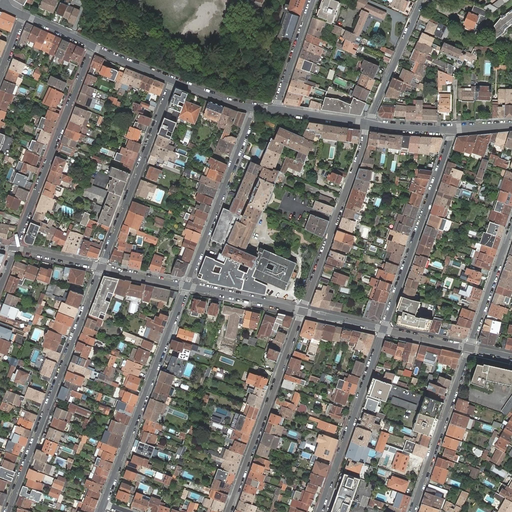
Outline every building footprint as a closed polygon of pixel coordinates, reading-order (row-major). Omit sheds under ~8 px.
[(42,0),(39,7),(53,13),(58,0),(42,0)] [(69,3),(70,0),(69,0),(68,2),(67,5),(63,3),(64,0),(61,0),(56,14),(63,17),(68,6),(69,3)] [(279,36),(292,40),(305,0),(291,0),(286,16),(284,21),(284,22),(283,24),(279,36)] [(324,0),(318,17),(328,20),(327,23),(335,25),(336,23),(333,22),(339,2),(333,0),(324,0)] [(358,0),(356,7),(362,10),(369,13),(384,19),(387,12),(367,3),(368,0),(358,0)] [(404,0),(395,0),(393,7),(404,12),(408,2),(404,0)] [(498,0),(495,4),(499,8),(508,0),(498,0)] [(68,6),(63,17),(70,20),(69,22),(74,24),(80,11),(77,9),(69,6),(71,4),(69,3),(68,6)] [(482,15),(484,10),(474,5),(472,11),(471,14),(469,13),(464,24),(466,25),(465,28),(472,31),(473,28),(475,24),(477,25),(478,22),(476,21),(478,17),(480,14),(482,15)] [(369,13),(362,10),(360,16),(361,16),(354,34),(358,35),(359,36),(369,13)] [(511,10),(510,13),(509,12),(506,14),(507,15),(502,19),(501,18),(494,25),(496,28),(490,32),(490,34),(493,38),(496,39),(504,32),(505,29),(511,23),(511,10)] [(4,13),(2,13),(0,16),(0,27),(11,31),(16,18),(4,13)] [(442,28),(444,25),(421,15),(419,19),(428,23),(425,31),(438,37),(441,32),(442,28)] [(313,18),(308,34),(320,39),(322,33),(322,32),(321,32),(322,26),(324,27),(325,22),(313,18)] [(21,39),(20,42),(24,44),(23,45),(26,46),(27,42),(28,40),(34,27),(27,23),(22,37),(21,39)] [(342,29),(335,25),(332,32),(339,36),(342,29)] [(41,30),(34,27),(28,40),(35,43),(41,30)] [(342,29),(339,36),(340,37),(341,37),(343,32),(346,33),(343,38),(346,39),(354,43),(358,35),(354,34),(342,29)] [(48,33),(41,30),(35,43),(34,46),(41,49),(48,33)] [(56,36),(48,33),(41,49),(48,53),(56,36)] [(431,47),(441,51),(442,48),(434,44),(434,45),(432,44),(434,38),(422,33),(418,42),(431,47)] [(308,34),(305,41),(323,48),(324,47),(322,46),(323,43),(325,44),(326,42),(324,40),(320,39),(308,34)] [(56,36),(48,53),(55,56),(63,40),(56,36)] [(337,43),(335,46),(354,54),(356,51),(358,45),(354,43),(346,39),(343,38),(341,37),(340,37),(340,38),(346,41),(344,46),(337,43)] [(70,43),(63,40),(55,56),(60,58),(58,62),(60,63),(62,59),(70,43)] [(305,41),(303,48),(320,55),(321,56),(322,54),(318,53),(319,49),(322,51),(323,49),(323,48),(305,41)] [(432,52),(439,55),(441,51),(431,47),(418,42),(415,49),(426,54),(431,56),(432,52)] [(472,62),(473,59),(475,55),(472,54),(462,50),(444,42),(442,48),(441,51),(458,59),(457,63),(462,65),(465,58),(469,59),(468,60),(472,62)] [(77,46),(70,43),(62,59),(60,63),(62,64),(64,60),(69,62),(77,46)] [(84,49),(77,46),(69,62),(78,66),(84,50),(84,49)] [(303,48),(299,58),(317,64),(317,62),(314,61),(316,56),(319,58),(320,55),(303,48)] [(433,57),(431,56),(426,54),(415,49),(414,49),(410,59),(415,61),(424,65),(427,66),(428,67),(429,67),(430,65),(427,64),(425,63),(426,59),(429,60),(431,61),(433,57)] [(88,74),(84,84),(89,86),(93,88),(97,78),(93,76),(94,72),(95,70),(100,72),(105,59),(95,55),(91,67),(88,74)] [(21,62),(19,61),(13,58),(9,69),(21,74),(25,64),(22,62),(21,62)] [(299,58),(296,68),(310,73),(313,73),(313,74),(317,64),(299,58)] [(362,74),(373,79),(379,66),(367,61),(361,74),(362,74)] [(415,74),(424,77),(424,71),(427,71),(427,66),(424,65),(415,61),(414,63),(415,64),(412,70),(411,72),(415,74)] [(100,74),(110,78),(112,74),(110,73),(111,69),(104,66),(100,74)] [(119,87),(127,91),(129,86),(130,84),(135,72),(126,68),(124,73),(121,82),(117,81),(114,88),(118,90),(119,87)] [(296,68),(292,80),(315,87),(316,84),(307,81),(307,82),(304,82),(307,74),(309,75),(310,73),(296,68)] [(21,74),(9,69),(5,80),(14,84),(15,84),(16,85),(20,86),(24,75),(21,74)] [(40,71),(37,69),(34,76),(40,78),(42,72),(41,71),(40,71)] [(422,81),(424,77),(415,74),(411,72),(409,71),(403,69),(399,79),(394,76),(393,78),(398,80),(403,82),(410,85),(412,86),(416,88),(417,88),(418,89),(423,91),(423,89),(425,85),(419,83),(419,85),(414,83),(413,84),(413,85),(411,83),(414,76),(416,78),(422,81)] [(441,85),(445,85),(445,79),(452,81),(452,76),(448,74),(442,72),(438,70),(438,78),(438,79),(438,82),(438,85),(441,85)] [(119,71),(115,81),(117,81),(121,82),(124,73),(119,71)] [(47,74),(46,73),(44,73),(43,72),(41,75),(43,76),(41,80),(58,88),(59,86),(51,82),(52,81),(48,79),(50,75),(47,74)] [(130,84),(139,88),(140,87),(144,76),(135,72),(130,84)] [(357,85),(370,91),(375,80),(373,79),(362,74),(357,85)] [(151,78),(144,76),(140,87),(146,90),(151,78)] [(476,86),(476,92),(478,92),(478,100),(490,100),(490,97),(491,97),(492,87),(477,86),(478,76),(476,76),(476,81),(476,86)] [(165,84),(151,78),(146,90),(160,95),(165,84)] [(393,78),(389,87),(400,91),(402,92),(404,92),(407,87),(411,88),(412,86),(410,85),(403,82),(398,80),(393,78)] [(5,80),(1,90),(12,94),(16,85),(15,84),(14,84),(5,80)] [(312,109),(321,110),(325,97),(327,91),(318,88),(315,87),(292,80),(283,104),(304,107),(312,109)] [(474,91),(476,92),(476,86),(476,81),(472,81),(472,86),(472,88),(459,88),(459,101),(462,101),(474,102),(474,91)] [(84,84),(81,92),(92,96),(94,97),(97,90),(95,89),(93,88),(89,86),(84,84)] [(365,103),(370,91),(357,85),(352,97),(354,98),(365,103)] [(45,98),(59,105),(64,94),(50,87),(45,98)] [(325,97),(321,110),(336,112),(351,114),(361,116),(363,111),(366,103),(365,103),(354,98),(351,104),(349,104),(338,99),(346,94),(340,91),(331,87),(330,87),(329,87),(327,91),(325,97)] [(401,93),(402,92),(400,91),(389,87),(385,97),(392,98),(397,98),(399,92),(401,93)] [(158,135),(170,140),(177,123),(179,117),(181,112),(185,102),(188,93),(176,88),(169,108),(175,110),(171,120),(165,118),(158,135)] [(1,90),(0,93),(0,99),(9,103),(11,104),(15,95),(12,94),(1,90)] [(439,104),(439,111),(439,112),(450,113),(451,101),(451,95),(439,95),(439,96),(439,101),(439,104)] [(117,101),(118,99),(109,96),(108,101),(120,106),(121,103),(117,101)] [(6,112),(9,113),(10,111),(6,110),(4,109),(6,104),(8,105),(9,103),(0,99),(0,109),(5,112),(6,112)] [(100,99),(96,110),(101,112),(105,101),(100,99)] [(209,101),(206,100),(201,112),(205,113),(203,116),(207,117),(207,118),(206,121),(217,125),(218,124),(219,122),(219,121),(224,107),(209,101)] [(140,114),(142,115),(144,110),(145,107),(147,103),(141,101),(140,105),(134,102),(130,111),(140,114)] [(181,112),(179,117),(195,123),(201,108),(185,102),(181,112)] [(437,121),(437,115),(437,111),(438,104),(438,102),(435,102),(435,107),(431,107),(431,106),(431,104),(431,103),(423,103),(423,105),(423,114),(422,120),(437,121)] [(406,107),(406,104),(403,104),(397,103),(396,106),(396,107),(394,116),(406,116),(406,107)] [(406,119),(416,120),(416,111),(416,107),(416,105),(414,105),(414,107),(406,107),(406,116),(406,119)] [(46,118),(56,122),(59,114),(61,111),(56,109),(51,106),(49,110),(46,118)] [(84,118),(88,120),(91,112),(87,111),(76,106),(73,114),(84,118)] [(381,118),(393,119),(394,116),(396,107),(396,106),(394,106),(394,107),(381,106),(378,114),(381,118)] [(232,109),(224,107),(219,121),(219,122),(218,124),(225,127),(226,124),(227,124),(232,109)] [(238,112),(232,109),(227,124),(226,124),(229,125),(230,122),(231,123),(230,126),(232,127),(233,124),(238,112)] [(240,113),(238,112),(233,124),(241,127),(246,114),(246,113),(240,113)] [(73,114),(70,121),(82,126),(84,118),(73,114)] [(148,126),(151,118),(142,115),(140,114),(139,117),(140,118),(138,122),(148,126)] [(43,130),(52,134),(56,122),(46,118),(44,123),(43,123),(42,124),(44,125),(43,126),(45,127),(43,130)] [(83,135),(84,135),(86,131),(87,128),(86,127),(85,127),(82,126),(70,121),(67,128),(83,135)] [(146,132),(148,126),(138,122),(138,123),(135,122),(133,128),(138,130),(141,131),(146,132)] [(310,123),(303,138),(304,139),(312,142),(315,137),(316,134),(321,135),(323,125),(317,124),(310,123)] [(226,124),(225,127),(224,132),(221,138),(224,139),(225,137),(228,137),(229,134),(229,133),(232,127),(230,126),(229,125),(226,124)] [(341,127),(323,125),(321,135),(321,138),(339,141),(341,127)] [(137,141),(141,131),(138,130),(133,128),(131,127),(128,135),(126,134),(125,136),(127,137),(137,141)] [(360,130),(341,127),(339,141),(358,144),(358,143),(360,130)] [(84,135),(83,135),(67,128),(64,136),(78,141),(79,138),(83,139),(84,135)] [(275,140),(284,145),(287,146),(293,134),(280,128),(275,140)] [(47,146),(52,134),(43,130),(42,130),(37,142),(44,144),(47,146)] [(510,131),(498,133),(494,143),(494,144),(501,147),(500,149),(503,150),(505,144),(510,131)] [(364,157),(356,179),(369,182),(371,170),(372,170),(374,163),(374,159),(369,158),(370,149),(376,149),(376,146),(378,133),(370,132),(368,144),(368,145),(367,148),(364,157)] [(390,134),(378,133),(376,146),(388,148),(390,134)] [(471,154),(471,155),(474,156),(475,153),(484,156),(489,141),(492,133),(477,135),(472,152),(471,154)] [(498,133),(492,133),(489,141),(491,142),(490,145),(493,147),(494,144),(494,143),(498,133)] [(287,146),(288,146),(299,151),(304,139),(303,138),(293,134),(287,146)] [(402,136),(390,134),(388,148),(400,150),(400,148),(402,136)] [(171,140),(170,140),(158,135),(155,144),(173,151),(175,147),(169,145),(170,144),(169,144),(171,140)] [(469,136),(464,152),(471,154),(472,152),(477,135),(469,136)] [(75,147),(78,141),(64,136),(62,143),(75,148),(78,149),(78,148),(75,147)] [(410,136),(402,136),(400,148),(400,150),(400,151),(408,152),(408,149),(410,136)] [(421,137),(410,136),(408,149),(408,152),(415,153),(414,158),(418,159),(418,154),(421,137)] [(453,149),(463,152),(464,152),(469,136),(458,137),(457,138),(453,149)] [(431,138),(421,137),(418,154),(429,155),(429,152),(431,138)] [(221,138),(217,148),(220,149),(219,151),(221,151),(231,155),(235,144),(224,139),(221,138)] [(441,138),(431,138),(429,152),(438,154),(443,140),(441,138)] [(138,153),(141,144),(128,139),(127,142),(131,144),(129,149),(138,153)] [(281,154),(283,148),(284,145),(275,140),(272,139),(271,139),(267,148),(281,154)] [(304,139),(299,151),(307,154),(307,155),(313,142),(312,142),(304,139)] [(44,144),(37,142),(36,141),(33,151),(41,154),(44,144)] [(70,157),(72,157),(72,156),(75,148),(62,143),(59,151),(70,155),(70,157)] [(173,151),(155,144),(152,153),(161,156),(162,153),(171,156),(173,151)] [(136,160),(138,153),(129,149),(127,148),(124,147),(123,147),(121,154),(123,155),(126,156),(136,160)] [(279,159),(281,154),(267,148),(265,153),(260,166),(261,166),(264,167),(273,171),(274,169),(279,159)] [(30,153),(26,151),(22,162),(26,163),(26,162),(28,162),(30,155),(29,154),(30,153)] [(307,154),(299,151),(295,160),(286,156),(280,171),(283,173),(286,174),(288,168),(292,170),(300,173),(304,164),(303,164),(307,154)] [(133,167),(136,160),(126,156),(123,155),(121,154),(117,152),(114,160),(120,162),(124,163),(133,167)] [(26,163),(36,167),(40,156),(30,153),(29,154),(30,155),(28,162),(26,162),(26,163)] [(495,155),(491,154),(489,158),(493,159),(494,158),(496,159),(494,164),(497,165),(506,169),(509,162),(499,158),(499,157),(495,155)] [(154,165),(157,158),(151,155),(148,163),(154,165)] [(56,157),(51,170),(62,174),(67,161),(61,158),(56,157)] [(227,165),(211,157),(209,163),(207,163),(206,167),(208,167),(210,168),(211,168),(224,173),(227,165)] [(477,175),(477,177),(482,179),(485,171),(488,163),(488,161),(489,159),(483,157),(483,159),(477,175)] [(37,173),(39,168),(36,167),(26,163),(22,162),(19,160),(18,163),(20,164),(18,170),(26,174),(27,173),(28,170),(37,173)] [(99,171),(101,165),(94,162),(92,169),(99,171)] [(257,175),(257,174),(261,166),(260,166),(251,162),(247,171),(257,175)] [(146,178),(156,181),(159,173),(162,174),(163,171),(150,166),(146,178)] [(462,173),(462,172),(458,170),(454,169),(447,166),(444,174),(459,179),(461,173),(462,173)] [(113,177),(127,182),(130,174),(113,167),(109,176),(113,177)] [(220,182),(224,173),(211,168),(210,168),(208,167),(204,176),(206,176),(207,176),(208,177),(220,182)] [(260,178),(274,185),(280,171),(274,169),(273,171),(264,167),(260,175),(259,177),(260,178)] [(191,171),(186,168),(183,176),(186,177),(188,173),(190,174),(191,171)] [(420,169),(416,169),(415,177),(415,178),(419,178),(429,179),(432,171),(427,170),(420,169)] [(70,183),(72,177),(63,174),(62,174),(51,170),(47,181),(57,185),(58,186),(60,181),(63,182),(63,180),(70,183)] [(243,180),(253,184),(256,176),(257,175),(247,171),(243,180)] [(337,174),(333,173),(332,172),(330,172),(329,174),(327,179),(340,184),(343,176),(337,174)] [(459,188),(462,180),(459,179),(444,174),(441,182),(459,188)] [(217,189),(220,182),(208,177),(207,176),(206,176),(205,179),(202,178),(200,183),(201,183),(204,184),(207,185),(217,189)] [(121,196),(127,182),(113,177),(112,180),(110,180),(109,184),(111,184),(108,191),(110,192),(121,196)] [(415,178),(415,177),(413,177),(411,183),(412,183),(413,183),(426,188),(429,179),(419,178),(415,178)] [(252,195),(248,204),(263,211),(264,210),(270,198),(275,186),(274,185),(260,178),(256,187),(255,186),(251,195),(252,195)] [(511,180),(504,178),(500,190),(502,190),(504,191),(511,194),(511,180)] [(141,179),(135,195),(146,198),(149,190),(154,192),(156,185),(141,179)] [(368,185),(369,182),(356,179),(353,188),(366,193),(368,185)] [(230,191),(229,195),(236,198),(245,202),(253,184),(243,180),(237,194),(230,191)] [(47,181),(42,194),(53,198),(56,190),(55,190),(57,185),(47,181)] [(18,187),(30,191),(32,186),(20,182),(18,187)] [(452,196),(455,197),(459,188),(441,182),(438,191),(446,194),(452,196)] [(110,192),(108,191),(86,183),(84,190),(107,199),(110,192)] [(204,192),(207,185),(204,184),(201,183),(197,192),(200,193),(201,191),(204,192)] [(423,196),(426,188),(413,183),(412,183),(409,191),(413,192),(423,196)] [(176,193),(179,185),(175,184),(175,186),(172,185),(170,190),(176,193)] [(214,199),(217,189),(207,185),(204,192),(201,191),(200,193),(214,199)] [(26,201),(30,191),(18,187),(16,186),(12,196),(21,199),(26,201)] [(365,195),(366,193),(353,188),(349,198),(362,202),(365,195)] [(511,206),(511,194),(504,191),(502,190),(498,201),(500,202),(511,206)] [(434,204),(448,208),(451,200),(452,196),(446,194),(438,191),(437,195),(434,204)] [(110,227),(121,196),(110,192),(107,199),(98,222),(100,223),(110,227)] [(211,206),(214,199),(200,193),(197,192),(195,200),(197,201),(199,201),(201,202),(211,206)] [(419,208),(423,196),(413,192),(409,204),(419,208)] [(53,198),(42,194),(38,204),(37,206),(36,209),(44,212),(46,213),(48,208),(54,211),(58,200),(53,198)] [(319,194),(317,201),(330,205),(332,199),(319,194)] [(21,199),(12,196),(9,195),(7,200),(9,201),(7,206),(17,210),(21,199)] [(236,198),(230,211),(236,213),(240,215),(240,214),(245,202),(236,198)] [(361,205),(362,202),(349,198),(346,207),(359,212),(361,205)] [(332,215),(335,207),(317,201),(316,200),(313,208),(332,215)] [(509,215),(511,206),(500,202),(498,201),(496,200),(495,202),(497,203),(495,209),(493,208),(493,210),(494,210),(509,215)] [(147,207),(133,201),(129,211),(144,216),(147,207)] [(198,205),(196,208),(199,209),(208,213),(211,206),(201,202),(200,206),(198,205)] [(415,219),(419,208),(409,204),(405,203),(402,212),(401,214),(415,219)] [(168,212),(171,207),(163,204),(160,209),(168,212)] [(221,216),(227,218),(230,219),(233,221),(235,216),(238,217),(237,221),(227,244),(222,254),(220,253),(217,261),(216,263),(204,258),(197,277),(209,282),(208,283),(229,288),(230,284),(241,286),(241,290),(265,295),(267,285),(251,279),(252,275),(281,287),(292,262),(263,250),(261,255),(246,248),(257,223),(263,211),(248,204),(243,216),(240,214),(240,215),(236,213),(230,211),(224,208),(221,216)] [(447,211),(448,208),(434,204),(430,214),(444,219),(445,216),(446,215),(448,212),(447,211)] [(360,215),(361,213),(360,212),(359,212),(346,207),(342,217),(356,222),(359,215),(360,215)] [(206,220),(208,213),(199,209),(196,208),(193,215),(196,216),(206,220)] [(38,225),(41,226),(46,228),(48,224),(50,218),(47,216),(46,216),(46,217),(49,218),(46,224),(43,222),(43,221),(41,221),(43,215),(45,216),(45,215),(46,213),(44,212),(36,209),(31,222),(38,225)] [(505,227),(509,215),(494,210),(493,210),(489,221),(490,221),(490,222),(505,227)] [(137,230),(138,230),(144,216),(129,211),(124,225),(130,227),(137,230)] [(88,222),(89,219),(91,215),(85,212),(80,224),(86,226),(88,223),(88,222)] [(307,222),(305,229),(306,230),(319,236),(323,237),(326,229),(327,226),(329,221),(311,214),(307,222)] [(412,228),(415,219),(401,214),(399,214),(396,221),(396,222),(399,223),(412,228)] [(443,231),(447,219),(444,219),(430,214),(426,226),(438,230),(443,231)] [(203,226),(206,220),(196,216),(193,215),(193,217),(194,217),(194,218),(197,219),(196,223),(203,226)] [(221,216),(212,238),(219,241),(227,218),(221,216)] [(342,217),(339,228),(352,232),(356,222),(342,217)] [(50,240),(51,238),(54,232),(56,229),(52,227),(55,220),(50,218),(48,224),(46,228),(41,226),(39,231),(48,234),(46,237),(46,238),(50,240)] [(201,234),(203,226),(196,223),(191,221),(190,221),(186,219),(185,222),(189,224),(187,228),(201,234)] [(501,238),(505,227),(490,222),(490,221),(486,233),(487,233),(501,238)] [(26,244),(33,245),(36,239),(38,233),(39,231),(41,226),(38,225),(31,222),(30,226),(28,231),(31,233),(30,235),(27,234),(26,235),(24,240),(26,244)] [(409,236),(412,228),(399,223),(396,222),(393,230),(396,231),(409,236)] [(0,226),(0,228),(0,237),(7,239),(9,229),(6,228),(7,225),(1,224),(1,225),(0,226)] [(129,234),(129,231),(130,227),(124,225),(121,231),(118,239),(127,242),(128,238),(127,237),(127,234),(129,234)] [(426,226),(423,234),(435,238),(440,239),(443,231),(438,230),(426,226)] [(197,243),(201,234),(187,228),(185,233),(187,234),(186,238),(197,243)] [(406,246),(409,236),(396,231),(393,230),(390,229),(387,240),(388,240),(390,241),(406,246)] [(61,243),(64,245),(65,243),(69,235),(70,231),(69,230),(67,234),(58,230),(56,233),(54,232),(51,238),(54,239),(53,240),(56,241),(56,242),(61,245),(61,243)] [(66,252),(76,254),(80,244),(82,239),(82,237),(84,234),(82,233),(80,236),(75,234),(76,232),(71,230),(70,231),(69,235),(65,243),(69,245),(66,252)] [(156,245),(159,238),(138,230),(137,230),(136,233),(146,237),(144,240),(156,245)] [(352,239),(353,236),(338,230),(335,239),(344,242),(352,245),(354,240),(352,239)] [(497,250),(501,238),(487,233),(483,245),(497,250)] [(420,244),(416,254),(428,258),(431,248),(435,238),(423,234),(420,244)] [(194,250),(197,243),(186,238),(183,246),(186,247),(182,260),(180,260),(181,256),(179,255),(178,259),(171,275),(181,277),(184,276),(189,263),(194,250)] [(76,254),(79,255),(85,240),(82,239),(80,244),(76,254)] [(123,249),(125,250),(126,245),(126,243),(127,242),(118,239),(117,242),(120,243),(123,244),(123,249)] [(353,248),(354,246),(352,245),(344,242),(335,239),(332,247),(331,250),(337,253),(338,249),(341,250),(348,253),(350,247),(353,248)] [(79,255),(86,257),(92,243),(85,240),(79,255)] [(402,256),(406,246),(390,241),(388,240),(385,250),(387,251),(389,251),(392,252),(402,256)] [(92,243),(86,257),(97,259),(104,242),(101,241),(100,245),(92,242),(92,243)] [(495,257),(497,250),(483,245),(479,243),(476,242),(475,247),(477,248),(476,250),(476,251),(495,257)] [(129,266),(139,268),(142,255),(135,253),(135,249),(136,245),(133,245),(132,251),(132,252),(129,266)] [(120,262),(123,262),(124,253),(116,251),(117,249),(115,249),(110,260),(114,261),(115,259),(120,260),(120,262)] [(122,264),(129,266),(132,252),(132,251),(125,250),(124,253),(123,262),(122,264)] [(346,255),(343,255),(337,253),(331,250),(328,256),(338,260),(339,260),(341,261),(344,262),(346,255)] [(399,266),(402,256),(392,252),(389,251),(386,261),(387,262),(388,262),(399,266)] [(492,264),(495,257),(476,251),(474,258),(476,258),(492,264)] [(159,272),(163,273),(165,267),(162,266),(165,258),(155,255),(149,270),(159,272)] [(416,255),(413,264),(423,268),(426,269),(427,267),(425,267),(427,259),(416,255)] [(328,256),(326,263),(338,267),(339,265),(339,266),(341,261),(339,260),(338,260),(328,256)] [(490,271),(492,264),(476,258),(474,264),(472,263),(471,263),(471,264),(490,271)] [(16,261),(13,270),(19,272),(24,275),(28,266),(16,261)] [(296,264),(292,262),(281,287),(285,289),(296,264)] [(396,275),(399,266),(388,262),(387,262),(386,264),(384,264),(383,264),(382,266),(383,267),(384,268),(384,271),(396,275)] [(28,266),(24,275),(24,276),(22,280),(20,285),(22,285),(25,278),(34,281),(35,280),(39,268),(28,264),(28,266)] [(71,268),(66,267),(65,271),(70,273),(68,282),(82,285),(85,272),(71,268)] [(51,277),(53,271),(50,270),(50,271),(41,268),(37,279),(50,283),(50,282),(51,277)] [(469,275),(467,280),(478,284),(480,278),(481,273),(472,270),(467,268),(465,273),(466,274),(469,275)] [(392,284),(396,275),(384,271),(380,269),(376,279),(377,279),(380,280),(392,284)] [(511,271),(504,269),(501,277),(511,281),(511,271)] [(425,276),(424,276),(423,275),(410,271),(408,278),(419,282),(421,283),(423,283),(424,284),(427,277),(425,276)] [(335,272),(331,281),(340,284),(343,285),(343,286),(346,279),(348,280),(349,277),(335,272)] [(14,276),(11,275),(9,280),(5,291),(14,294),(18,284),(20,285),(22,280),(16,277),(14,276)] [(119,278),(104,275),(89,314),(98,318),(101,311),(106,313),(110,301),(105,299),(108,290),(114,293),(119,279),(119,278)] [(511,290),(511,287),(511,285),(511,281),(501,277),(498,285),(511,290)] [(408,278),(405,285),(416,289),(417,285),(420,286),(421,283),(419,282),(408,278)] [(125,281),(119,279),(117,285),(117,286),(116,288),(114,293),(126,297),(126,296),(131,284),(131,282),(125,280),(125,281)] [(389,292),(392,284),(380,280),(377,279),(374,287),(377,288),(389,292)] [(56,285),(50,282),(50,283),(45,295),(51,298),(52,295),(56,285)] [(143,298),(146,285),(142,284),(141,286),(131,284),(126,296),(131,297),(132,299),(135,300),(137,298),(137,297),(143,298)] [(479,300),(483,290),(471,286),(469,285),(466,284),(464,291),(460,289),(460,290),(455,288),(453,291),(464,295),(468,296),(479,300)] [(154,287),(146,285),(143,298),(142,300),(150,302),(151,299),(154,287)] [(311,305),(319,307),(325,291),(327,287),(323,285),(322,291),(317,289),(311,305)] [(329,309),(333,310),(335,303),(332,302),(331,301),(333,293),(328,292),(331,286),(327,285),(327,287),(325,291),(319,307),(329,309)] [(416,290),(416,289),(405,285),(401,296),(413,300),(413,298),(416,290)] [(495,292),(510,298),(511,292),(511,290),(498,285),(495,292)] [(373,300),(377,288),(374,287),(374,286),(369,299),(370,300),(373,300)] [(163,289),(154,287),(151,299),(153,299),(153,296),(160,297),(159,301),(159,302),(158,307),(162,308),(163,303),(166,304),(168,297),(173,298),(175,291),(170,290),(163,289)] [(74,291),(71,290),(70,294),(82,299),(84,295),(74,291)] [(78,308),(82,299),(70,294),(67,292),(64,299),(56,296),(54,299),(63,302),(66,304),(77,308),(78,308)] [(508,304),(510,298),(495,292),(492,303),(503,307),(505,308),(506,306),(504,306),(504,303),(508,304)] [(8,293),(4,303),(18,308),(22,298),(8,293)] [(475,312),(479,300),(468,296),(464,295),(462,302),(464,303),(463,308),(475,312)] [(415,317),(420,302),(413,300),(401,296),(397,309),(403,311),(401,316),(404,317),(401,325),(429,332),(432,321),(420,318),(415,317)] [(199,312),(203,313),(206,302),(200,301),(200,300),(194,299),(192,310),(192,311),(191,315),(198,317),(199,312)] [(213,299),(209,299),(206,313),(208,314),(208,313),(217,315),(219,308),(217,308),(218,304),(212,303),(213,299)] [(370,300),(369,299),(368,301),(373,302),(369,313),(367,312),(366,318),(380,321),(386,303),(373,300),(370,300)] [(363,317),(366,318),(367,312),(369,313),(373,302),(368,301),(363,317)] [(74,317),(77,308),(66,304),(63,302),(62,303),(64,304),(62,311),(59,310),(59,312),(74,317)] [(335,303),(333,310),(337,311),(341,312),(343,305),(340,304),(336,302),(335,303)] [(18,308),(4,303),(1,313),(12,317),(15,309),(17,310),(18,308)] [(506,308),(505,308),(503,307),(492,303),(486,319),(494,320),(495,317),(501,319),(502,320),(503,318),(501,318),(504,310),(506,310),(506,308)] [(243,324),(246,311),(224,306),(223,313),(230,315),(225,337),(235,339),(238,323),(243,324)] [(472,321),(475,312),(463,308),(460,317),(472,321)] [(253,312),(246,311),(243,324),(243,326),(249,327),(253,312)] [(260,314),(253,312),(249,327),(257,329),(260,314)] [(37,313),(36,315),(33,323),(37,325),(40,317),(43,318),(44,316),(40,315),(37,313)] [(71,327),(74,319),(60,313),(58,320),(56,320),(56,321),(69,326),(71,327)] [(167,320),(169,316),(161,313),(160,317),(159,317),(157,321),(155,321),(154,320),(154,323),(165,327),(167,320)] [(0,314),(0,319),(9,322),(15,325),(15,324),(19,326),(21,322),(0,314)] [(98,318),(89,314),(88,318),(85,326),(94,330),(98,331),(100,326),(101,325),(103,320),(98,318)] [(285,315),(278,314),(277,318),(273,330),(277,331),(279,324),(288,327),(288,328),(289,329),(289,328),(293,317),(285,315)] [(273,330),(277,318),(266,315),(258,337),(262,338),(264,335),(267,336),(268,335),(270,336),(271,335),(273,330)] [(470,328),(472,321),(460,317),(456,315),(455,317),(459,318),(457,325),(470,328)] [(434,317),(432,321),(429,332),(438,334),(440,328),(443,319),(434,317)] [(69,326),(56,321),(52,319),(51,322),(49,326),(53,328),(52,330),(66,335),(69,326)] [(498,334),(500,322),(494,320),(486,319),(482,330),(497,334),(498,334)] [(154,323),(147,320),(146,322),(145,322),(144,323),(146,324),(145,326),(147,327),(151,328),(162,333),(165,327),(154,323)] [(306,320),(300,335),(305,337),(306,338),(311,339),(312,338),(317,322),(306,320)] [(0,321),(0,336),(9,340),(14,327),(0,321)] [(325,324),(317,322),(312,338),(320,341),(321,339),(325,324)] [(25,326),(23,331),(29,333),(32,326),(28,324),(27,327),(25,326)] [(336,327),(325,324),(321,339),(332,342),(332,340),(336,327)] [(468,335),(470,328),(457,325),(452,324),(451,329),(449,329),(448,330),(450,331),(468,335)] [(94,330),(85,326),(82,333),(92,338),(94,333),(97,334),(98,331),(94,330)] [(344,328),(336,327),(332,340),(339,342),(340,340),(344,328)] [(159,342),(162,333),(151,328),(147,338),(159,342)] [(352,330),(344,328),(340,340),(345,341),(345,344),(347,344),(348,343),(348,344),(352,330)] [(177,338),(186,340),(188,333),(194,335),(194,333),(180,329),(177,338)] [(54,351),(61,353),(62,350),(64,346),(61,345),(60,347),(58,346),(58,344),(60,338),(61,334),(51,331),(50,330),(46,339),(45,341),(45,342),(43,347),(45,347),(54,351)] [(277,331),(273,330),(271,335),(273,336),(275,332),(277,333),(275,340),(284,343),(287,334),(277,331)] [(361,332),(352,330),(348,344),(349,345),(353,346),(355,345),(353,350),(355,351),(361,332)] [(466,338),(468,335),(450,331),(448,330),(447,330),(446,335),(464,339),(466,338)] [(480,343),(494,346),(495,341),(497,334),(482,330),(479,340),(479,341),(478,341),(479,342),(479,343),(480,343)] [(368,333),(361,332),(355,351),(361,353),(368,333)] [(95,339),(92,338),(82,333),(79,340),(93,346),(95,346),(97,343),(101,345),(102,345),(103,345),(104,343),(102,343),(103,342),(95,339)] [(375,335),(368,333),(361,353),(368,355),(375,335)] [(151,350),(154,343),(145,339),(136,336),(135,338),(141,341),(139,345),(142,346),(151,350)] [(245,339),(245,342),(255,346),(257,339),(254,338),(250,337),(249,340),(245,339)] [(0,351),(4,353),(7,355),(11,343),(1,339),(0,340),(0,351)] [(197,352),(199,346),(193,344),(192,344),(192,345),(180,341),(180,343),(173,340),(170,348),(180,351),(182,352),(183,348),(191,350),(197,352)] [(284,343),(275,340),(273,340),(270,348),(280,352),(284,343)] [(395,355),(394,358),(401,360),(402,357),(407,342),(399,340),(398,345),(395,355)] [(382,351),(395,355),(398,345),(393,344),(393,343),(390,342),(390,343),(386,341),(382,351)] [(82,353),(81,356),(87,359),(88,356),(90,351),(92,347),(87,345),(87,346),(85,345),(86,344),(79,342),(76,350),(82,353)] [(413,343),(407,342),(402,357),(408,359),(413,343)] [(419,345),(413,343),(408,359),(407,362),(412,363),(415,356),(416,352),(417,352),(419,345)] [(428,347),(420,345),(416,358),(424,361),(424,358),(428,347)] [(134,346),(131,355),(136,357),(139,348),(134,346)] [(54,351),(45,347),(44,351),(48,352),(45,358),(58,363),(61,353),(54,351)] [(439,349),(428,347),(424,358),(435,362),(436,358),(439,359),(442,350),(439,349)] [(138,363),(143,365),(143,363),(146,364),(150,353),(139,348),(136,357),(131,355),(129,360),(138,363)] [(182,352),(180,351),(178,357),(188,360),(191,350),(183,348),(182,352)] [(268,351),(266,351),(264,357),(267,358),(277,362),(280,352),(270,348),(269,348),(268,351)] [(294,350),(293,355),(298,357),(304,359),(306,355),(294,350)] [(460,354),(442,350),(439,359),(438,362),(451,365),(450,367),(456,368),(461,354),(460,354)] [(183,359),(168,354),(165,360),(171,363),(170,365),(169,365),(166,372),(176,376),(181,378),(185,367),(180,366),(183,359)] [(87,360),(74,355),(71,362),(91,370),(94,371),(95,369),(88,366),(91,360),(87,359),(87,360)] [(110,366),(112,367),(116,356),(113,355),(112,355),(110,359),(108,365),(110,366)] [(19,359),(12,357),(9,364),(12,365),(16,366),(19,359)] [(297,359),(292,357),(288,367),(299,371),(300,367),(303,368),(304,366),(301,365),(300,364),(301,360),(297,359)] [(52,378),(58,363),(45,358),(44,361),(41,369),(39,373),(42,374),(52,378)] [(138,376),(143,365),(138,363),(129,360),(126,367),(123,366),(122,369),(138,376)] [(351,374),(360,378),(365,363),(356,360),(351,374)] [(71,362),(68,371),(69,371),(85,377),(88,378),(91,370),(71,362)] [(511,370),(484,364),(483,365),(477,364),(471,383),(484,387),(486,380),(511,385),(511,370)] [(14,373),(16,367),(16,366),(12,365),(8,377),(11,378),(13,375),(14,373)] [(404,371),(404,372),(403,375),(411,377),(414,366),(410,365),(408,372),(404,371)] [(106,376),(109,367),(107,367),(107,366),(104,373),(101,372),(100,374),(101,374),(102,374),(104,375),(106,376)] [(135,377),(136,376),(112,367),(110,366),(109,367),(106,376),(104,382),(117,387),(119,384),(113,382),(112,382),(116,371),(123,374),(125,375),(128,376),(125,384),(124,385),(126,386),(136,390),(141,379),(135,377)] [(11,378),(11,380),(15,381),(24,384),(25,382),(29,374),(28,373),(29,370),(20,367),(19,370),(17,369),(16,374),(14,373),(13,375),(11,378)] [(299,371),(288,367),(286,374),(295,378),(299,379),(301,372),(299,371)] [(174,381),(176,376),(166,372),(161,370),(158,380),(170,385),(172,381),(174,381)] [(67,377),(66,379),(67,380),(82,386),(85,377),(69,371),(68,371),(66,376),(67,377)] [(112,382),(113,382),(117,373),(122,375),(123,374),(116,371),(112,382)] [(342,377),(342,379),(344,380),(345,381),(357,385),(360,378),(351,374),(350,374),(347,373),(343,372),(343,374),(345,375),(344,378),(342,377)] [(385,372),(382,381),(383,381),(392,384),(393,382),(396,374),(385,372)] [(267,390),(268,386),(265,385),(267,379),(266,379),(264,378),(257,375),(256,376),(252,374),(249,383),(253,385),(257,386),(267,390)] [(286,374),(284,379),(294,382),(303,386),(305,381),(299,379),(295,378),(286,374)] [(452,380),(440,376),(437,385),(446,388),(449,389),(452,380)] [(373,378),(367,395),(380,399),(386,401),(392,384),(383,381),(382,381),(373,378)] [(302,390),(304,386),(303,386),(294,382),(284,379),(282,384),(297,389),(297,388),(302,390)] [(349,393),(354,394),(357,385),(345,381),(344,380),(342,379),(340,379),(337,388),(342,390),(349,393)] [(82,386),(67,380),(65,387),(77,392),(78,387),(81,388),(82,386)] [(153,391),(171,398),(172,396),(168,394),(169,393),(167,392),(168,387),(170,388),(171,386),(170,385),(158,380),(153,391)] [(397,383),(396,386),(401,388),(404,389),(408,390),(410,387),(406,386),(407,385),(398,382),(397,383)] [(427,389),(429,390),(444,395),(446,388),(437,385),(431,383),(429,383),(426,389),(427,389)] [(67,393),(81,399),(83,394),(79,393),(77,392),(65,387),(62,386),(59,394),(58,397),(65,400),(66,397),(67,393)] [(135,394),(136,390),(126,386),(125,390),(135,394)] [(253,394),(264,398),(267,390),(257,386),(255,390),(253,394)] [(35,401),(42,403),(46,394),(29,387),(25,397),(35,401)] [(342,390),(337,388),(335,394),(334,394),(332,400),(332,401),(345,405),(349,393),(342,390)] [(122,401),(134,406),(136,402),(135,402),(136,399),(137,400),(138,396),(135,394),(125,390),(122,389),(119,395),(123,397),(122,401)] [(3,402),(5,402),(8,394),(10,395),(7,402),(17,405),(19,400),(21,400),(24,401),(25,397),(7,390),(6,393),(3,402)] [(433,395),(431,398),(442,402),(444,403),(446,396),(444,395),(429,390),(428,393),(433,395)] [(170,400),(171,398),(153,391),(151,398),(167,404),(168,404),(168,403),(165,402),(167,398),(169,399),(170,400)] [(275,403),(295,411),(297,406),(300,399),(301,395),(301,394),(295,391),(292,402),(295,403),(294,405),(277,398),(275,403)] [(251,405),(260,408),(264,398),(253,394),(251,393),(249,399),(246,398),(244,403),(247,404),(248,404),(251,405)] [(200,400),(207,402),(210,396),(203,394),(201,398),(200,400)] [(380,399),(367,395),(366,398),(367,399),(364,408),(362,407),(361,411),(365,412),(376,416),(380,418),(384,419),(385,415),(375,411),(380,399)] [(507,415),(508,413),(510,411),(511,409),(511,407),(511,395),(501,411),(504,413),(503,414),(507,415)] [(431,398),(425,396),(424,397),(423,402),(419,413),(437,419),(438,419),(440,415),(444,403),(442,402),(431,398)] [(391,403),(414,411),(416,405),(393,397),(391,403)] [(167,404),(151,398),(147,409),(150,410),(153,411),(165,415),(166,412),(164,411),(167,404)] [(459,398),(455,409),(466,413),(472,415),(475,407),(470,406),(468,405),(469,402),(459,398)] [(132,413),(134,406),(122,401),(116,399),(114,404),(117,405),(116,407),(126,411),(132,413)] [(78,406),(71,403),(67,411),(68,411),(71,413),(73,413),(74,411),(87,416),(88,413),(91,414),(92,412),(85,409),(78,406)] [(294,413),(295,411),(275,403),(274,407),(281,410),(279,415),(282,417),(284,418),(292,420),(292,419),(291,419),(294,413)] [(343,408),(330,403),(326,414),(341,419),(342,419),(343,415),(343,414),(341,414),(343,408)] [(247,417),(256,420),(260,408),(251,405),(248,404),(244,415),(245,416),(247,417)] [(58,407),(54,417),(64,421),(67,422),(70,415),(71,413),(68,411),(67,411),(60,408),(58,407)] [(21,418),(34,423),(37,415),(24,410),(20,418),(21,418)] [(165,418),(166,416),(165,415),(153,411),(150,410),(146,419),(159,424),(160,422),(157,421),(159,416),(165,418)] [(130,417),(131,416),(125,414),(119,411),(115,420),(116,421),(127,425),(130,417)] [(497,442),(495,447),(498,449),(504,452),(506,448),(504,446),(506,443),(508,444),(511,440),(509,438),(511,435),(511,411),(510,411),(508,413),(511,415),(511,416),(511,418),(508,423),(504,420),(503,422),(507,424),(504,431),(500,428),(498,431),(502,434),(500,437),(497,435),(495,439),(494,440),(497,442)] [(379,421),(380,418),(376,416),(365,412),(363,419),(361,424),(378,430),(379,428),(379,426),(380,425),(377,424),(378,422),(379,421)] [(450,423),(466,429),(469,418),(454,412),(450,423)] [(272,413),(269,421),(279,425),(282,417),(279,415),(272,413)] [(437,419),(419,413),(413,430),(415,431),(419,432),(432,437),(438,419),(437,419)] [(253,427),(256,420),(247,417),(245,416),(244,415),(240,426),(252,430),(253,427)] [(64,421),(54,417),(51,425),(65,430),(68,422),(67,422),(64,421)] [(31,431),(34,423),(21,418),(20,422),(22,423),(21,426),(31,431)] [(334,433),(336,426),(314,418),(313,420),(319,422),(317,427),(334,433)] [(146,419),(144,425),(156,429),(158,430),(161,431),(163,425),(160,424),(159,424),(146,419)] [(123,437),(127,425),(116,421),(112,432),(123,437)] [(279,437),(283,427),(279,425),(269,421),(265,431),(279,437)] [(382,452),(389,434),(378,430),(361,424),(357,423),(351,441),(369,448),(370,448),(378,451),(382,452)] [(450,423),(446,434),(462,439),(466,429),(450,423)] [(144,425),(142,430),(154,434),(156,429),(144,425)] [(28,438),(31,431),(21,426),(20,426),(20,427),(17,426),(16,429),(19,430),(17,434),(28,438)] [(63,432),(50,427),(45,438),(58,443),(63,432)] [(246,445),(250,435),(237,430),(234,429),(233,428),(229,438),(231,439),(233,440),(236,441),(246,445)] [(142,435),(140,441),(154,446),(157,435),(156,435),(154,434),(142,430),(141,435),(142,435)] [(118,448),(123,437),(112,432),(109,431),(107,431),(107,432),(106,432),(105,434),(108,435),(105,442),(105,443),(115,447),(118,448)] [(276,449),(280,437),(279,437),(265,431),(260,443),(271,447),(276,449)] [(186,440),(188,434),(185,433),(181,432),(180,436),(184,437),(183,439),(186,440)] [(428,447),(432,437),(419,432),(417,440),(413,438),(413,439),(407,437),(406,440),(428,447)] [(25,446),(28,438),(17,434),(16,433),(13,442),(23,445),(25,446)] [(331,460),(338,440),(332,437),(323,434),(322,436),(319,435),(317,441),(319,442),(320,442),(321,445),(317,456),(331,460)] [(446,436),(442,446),(455,450),(457,445),(461,447),(463,442),(446,436)] [(243,455),(246,445),(236,441),(233,440),(231,439),(229,438),(226,437),(225,440),(232,443),(231,446),(230,450),(243,455)] [(489,451),(494,440),(495,439),(492,438),(491,437),(486,450),(489,451)] [(39,445),(38,449),(43,451),(49,453),(50,454),(53,455),(58,443),(47,439),(44,447),(39,445)] [(23,445),(13,442),(10,441),(10,442),(8,442),(6,447),(7,449),(7,451),(19,455),(23,445)] [(154,446),(140,441),(136,452),(151,458),(155,446),(154,446)] [(349,445),(345,457),(349,459),(358,462),(359,457),(361,457),(366,455),(369,448),(351,441),(350,442),(351,443),(351,445),(349,445)] [(116,455),(118,448),(115,447),(105,443),(105,444),(104,447),(103,446),(99,444),(97,448),(101,450),(112,454),(116,455)] [(256,454),(269,459),(269,457),(267,456),(271,447),(260,443),(256,454)] [(239,464),(243,455),(230,450),(227,449),(223,447),(221,455),(220,456),(219,455),(218,453),(211,451),(208,450),(208,451),(207,453),(212,455),(213,455),(239,464)] [(362,463),(365,464),(368,456),(370,449),(370,448),(369,448),(366,455),(361,457),(359,457),(358,462),(362,463)] [(399,448),(392,467),(404,471),(409,456),(402,454),(403,450),(399,448)] [(446,448),(442,457),(456,461),(458,456),(454,454),(455,451),(446,448)] [(38,449),(34,458),(38,460),(46,463),(49,453),(43,451),(38,449)] [(499,465),(505,453),(504,452),(498,449),(494,456),(491,460),(494,462),(499,465)] [(113,463),(116,455),(112,454),(101,450),(98,457),(102,459),(113,463)] [(4,459),(15,463),(18,456),(7,452),(4,459)] [(149,460),(135,454),(132,462),(139,465),(141,465),(145,467),(150,469),(152,465),(148,464),(149,460)] [(236,475),(239,464),(213,455),(212,455),(211,458),(220,461),(223,462),(221,468),(225,470),(225,471),(236,475)] [(110,470),(113,463),(102,459),(98,457),(95,465),(99,466),(110,470)] [(265,467),(275,471),(276,469),(269,466),(270,461),(259,457),(258,459),(255,458),(253,462),(265,467)] [(438,457),(435,466),(445,469),(446,467),(447,464),(449,464),(453,466),(454,462),(438,457)] [(13,471),(15,463),(4,459),(1,466),(13,471)] [(350,470),(348,474),(359,478),(360,475),(358,474),(359,473),(362,463),(358,462),(349,459),(346,468),(350,470)] [(46,463),(38,460),(35,468),(48,474),(52,465),(47,463),(46,463)] [(127,460),(126,464),(138,468),(140,469),(141,465),(139,465),(132,462),(127,460)] [(325,477),(329,465),(316,461),(312,473),(325,477)] [(253,462),(251,470),(264,474),(264,473),(263,472),(265,467),(253,462)] [(14,476),(16,472),(13,471),(1,466),(0,465),(0,476),(3,478),(11,481),(12,477),(11,477),(12,475),(13,476),(14,476)] [(107,478),(110,470),(99,466),(95,465),(92,472),(96,474),(107,478)] [(435,466),(432,475),(444,479),(446,472),(450,474),(451,471),(447,469),(445,469),(435,466)] [(476,479),(480,470),(469,466),(468,468),(472,470),(475,471),(473,475),(470,474),(469,477),(476,479)] [(30,469),(27,478),(29,479),(38,482),(41,483),(44,474),(30,469)] [(232,485),(236,475),(225,471),(222,470),(219,469),(216,478),(219,480),(232,485)] [(146,476),(140,474),(136,473),(127,470),(125,477),(133,480),(137,481),(138,481),(140,482),(144,484),(146,476)] [(248,477),(260,481),(262,476),(266,478),(267,475),(264,474),(251,470),(248,477)] [(172,477),(166,474),(163,473),(158,471),(156,477),(155,477),(154,480),(163,483),(164,483),(169,485),(170,482),(171,481),(172,477)] [(312,473),(310,478),(312,479),(310,483),(318,486),(322,487),(325,477),(312,473)] [(333,507),(331,511),(347,511),(350,507),(352,500),(360,478),(359,478),(348,474),(345,473),(338,494),(334,504),(333,507)] [(104,485),(107,478),(96,474),(93,481),(104,485)] [(391,480),(389,486),(405,491),(408,482),(393,476),(391,480)] [(261,481),(260,481),(248,477),(246,484),(259,489),(261,481)] [(10,485),(12,481),(11,481),(3,478),(3,480),(0,479),(0,491),(3,493),(7,483),(10,485)] [(228,495),(232,485),(219,480),(216,478),(215,478),(213,482),(213,481),(212,485),(213,486),(212,489),(215,490),(228,495)] [(38,482),(29,479),(26,486),(39,490),(42,483),(41,483),(38,482)] [(65,483),(58,480),(56,479),(53,486),(58,488),(57,489),(62,491),(62,489),(61,489),(62,486),(64,486),(65,483)] [(101,493),(104,485),(93,481),(90,480),(87,488),(88,488),(90,489),(101,493)] [(318,486),(310,483),(308,482),(306,490),(316,493),(318,486)] [(132,494),(133,495),(134,491),(132,490),(134,487),(132,486),(123,483),(120,490),(129,493),(130,494),(132,494)] [(166,492),(169,485),(164,483),(161,490),(164,491),(166,492)] [(246,484),(243,491),(254,495),(256,496),(259,489),(246,484)] [(24,486),(20,495),(34,500),(35,501),(39,502),(42,493),(33,489),(31,495),(26,493),(28,488),(24,486)] [(52,496),(59,499),(61,494),(62,491),(57,489),(52,487),(51,490),(49,495),(52,496)] [(225,503),(228,495),(215,490),(212,489),(211,488),(206,487),(205,489),(205,490),(211,492),(209,497),(211,498),(212,498),(225,503)] [(511,488),(509,487),(507,491),(505,490),(502,489),(499,494),(506,498),(511,501),(511,488)] [(99,500),(101,493),(90,489),(88,488),(85,495),(87,496),(99,500)] [(185,488),(181,498),(182,498),(185,499),(189,489),(185,488)] [(129,493),(120,490),(117,497),(129,502),(130,500),(128,500),(130,494),(129,493)] [(309,504),(311,505),(315,494),(303,490),(302,493),(296,491),(293,499),(295,499),(299,501),(309,504)] [(243,491),(240,500),(251,504),(251,503),(253,504),(256,496),(254,495),(243,491)] [(448,511),(459,511),(469,493),(465,492),(463,491),(455,507),(456,507),(454,510),(450,508),(452,504),(447,501),(444,510),(448,511)] [(426,492),(422,503),(440,509),(443,499),(426,492)] [(499,494),(496,492),(494,496),(504,502),(498,511),(511,511),(511,501),(506,498),(499,494)] [(132,505),(146,510),(148,506),(148,505),(149,501),(150,499),(151,497),(144,494),(141,501),(134,498),(132,505)] [(20,495),(16,504),(30,510),(31,508),(29,507),(31,501),(33,502),(35,503),(35,501),(34,500),(20,495)] [(50,504),(49,506),(55,508),(59,499),(52,496),(52,498),(54,499),(52,504),(50,504)] [(96,507),(99,500),(87,496),(86,499),(84,498),(82,502),(84,503),(96,507)] [(406,511),(410,500),(397,496),(394,506),(406,511)] [(151,511),(156,511),(160,502),(161,500),(151,497),(150,499),(149,501),(148,505),(149,505),(152,506),(152,507),(153,508),(151,511)] [(220,511),(221,511),(225,503),(212,498),(211,498),(210,500),(207,498),(204,506),(209,508),(212,509),(220,511)] [(384,503),(376,500),(374,500),(371,498),(368,506),(373,508),(374,503),(378,504),(377,506),(383,507),(384,505),(384,503)] [(196,503),(186,499),(184,503),(191,506),(191,508),(194,509),(194,508),(196,503)] [(309,504),(299,501),(295,499),(293,499),(290,507),(291,507),(298,509),(306,511),(307,509),(309,504)] [(242,511),(253,511),(255,506),(251,504),(240,500),(236,510),(242,511)] [(83,511),(93,511),(96,507),(84,503),(82,502),(79,501),(79,503),(81,504),(79,510),(81,511),(83,511)] [(422,503),(419,511),(422,511),(438,511),(440,509),(422,503)]
